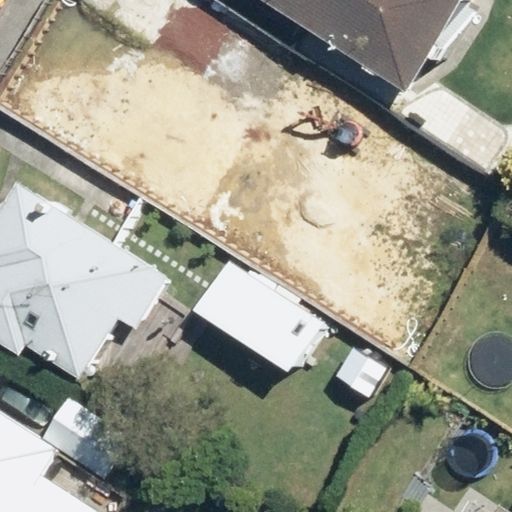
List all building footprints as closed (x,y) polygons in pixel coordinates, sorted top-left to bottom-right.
[(477,0),(280,0),(420,89),(477,0)] [(100,157),(264,258),(321,166),(286,144),(315,96),(186,16),(100,157)] [(180,275),(32,181),(0,231),(0,336),(31,356),(37,346),(91,380),(130,320),(145,329),(180,275)] [(334,320),(239,262),(208,313),(303,371),(334,320)] [(465,335),(456,341),(452,344),(449,349),(447,354),(446,359),(446,364),(446,370),(447,375),(450,380),(453,384),(457,388),(461,391),(466,393),(471,395),(476,395),(481,395),(487,394),(492,392),(496,389),(500,385),(503,381),(506,376),(508,371),(508,366),(508,361),(507,355),(505,350),(503,346),(499,342),(495,338),(491,335),(486,334),(480,333),(475,333),(470,333),(465,335)] [(405,369),(365,342),(343,377),(383,403),(405,369)] [(403,399),(394,404),(391,408),(388,412),(386,417),(384,422),(384,428),(385,433),(386,438),(388,443),(391,448),(395,451),(399,455),(404,457),(409,458),(415,459),(420,459),(425,457),(430,455),(435,453),(439,449),(442,445),(444,440),(446,435),(447,430),(447,424),(446,419),(444,414),(441,409),(438,405),(434,402),(429,399),(424,397),(419,396),(413,396),(408,397),(403,399)] [(0,511),(112,511),(55,476),(74,447),(0,400),(0,511)]
